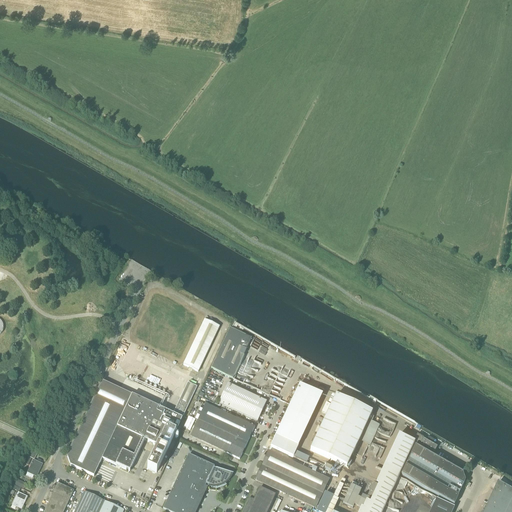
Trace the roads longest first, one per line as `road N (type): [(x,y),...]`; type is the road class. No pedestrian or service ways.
road 1 (unclassified): [(54,470),(146,272)]
road 2 (track): [(146,272),(0,185)]
road 3 (unclassified): [(232,511),(284,402)]
